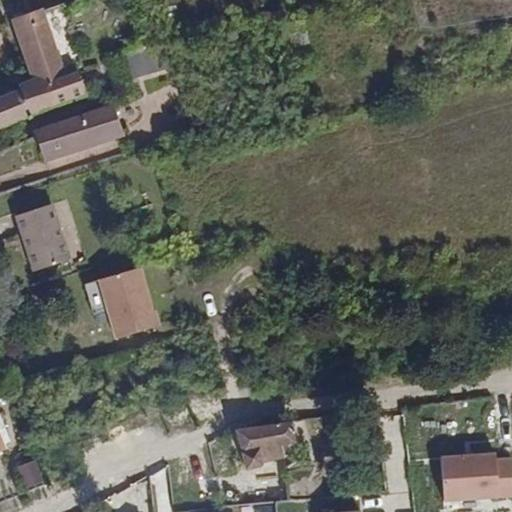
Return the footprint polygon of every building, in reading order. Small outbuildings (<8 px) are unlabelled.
[(0,99),(0,128),(56,106),(85,95),(78,76),(67,80),(43,11),(15,20),(34,79),(21,85),(23,90),(0,99)] [(283,22),(264,26),(265,37),(281,34),(286,34),(283,22)] [(292,26),(293,32),(295,46),(310,44),(307,23),(292,26)] [(286,34),(281,34),(286,61),(297,59),(295,46),(293,32),(286,34)] [(161,49),(159,44),(121,54),(130,81),(175,68),(170,54),(164,52),(161,49)] [(112,104),(37,131),(39,135),(48,160),(123,136),(112,104)] [(54,204),(19,215),(36,269),(72,258),(54,204)] [(106,309),(116,338),(161,324),(141,265),(86,283),(96,313),(106,309)] [(2,412),(0,412),(0,426),(6,441),(13,438),(2,412)] [(238,428),(238,429),(249,468),(266,464),(266,461),(285,456),(283,445),(297,442),(293,421),(238,428)] [(0,449),(8,446),(6,441),(0,426),(0,449)] [(38,460),(21,466),(28,485),(45,478),(38,460)] [(288,472),(292,501),(298,501),(329,497),(323,467),(288,472)] [(476,469),(477,480),(489,479),(488,468),(476,469)]
